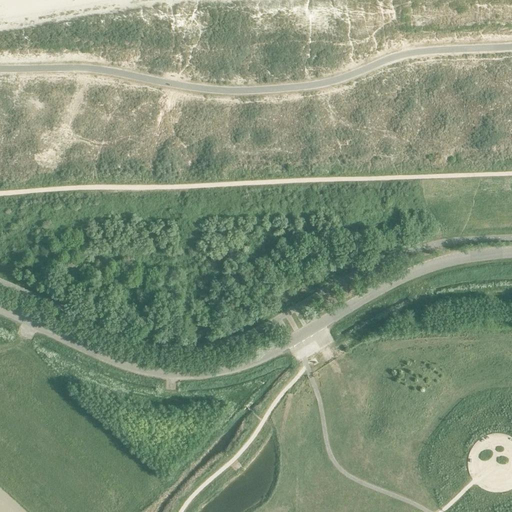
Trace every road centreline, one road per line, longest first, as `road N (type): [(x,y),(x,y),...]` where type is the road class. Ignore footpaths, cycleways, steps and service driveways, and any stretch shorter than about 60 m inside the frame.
road 1 (tertiary): [(0,309),(116,361),(204,374),(257,360),(432,266),(511,253)]
road 2 (track): [(0,194),(511,175)]
